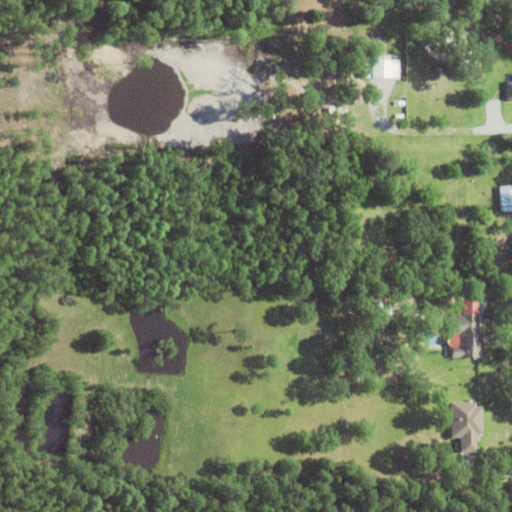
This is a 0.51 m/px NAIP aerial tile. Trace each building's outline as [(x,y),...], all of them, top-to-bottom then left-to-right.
[(394,59),(363,60),(363,78),(395,78),(394,59)] [(471,71),(500,70),(501,81),(492,81),(492,85),(472,86),(471,71)] [(502,101),(511,100),(511,73),(507,73),(507,82),(501,82),(502,101)] [(511,210),(500,211),(498,185),(511,184),(511,210)] [(481,330),(481,350),(478,350),(478,357),(450,357),(450,346),(456,346),(456,335),(451,335),(450,314),(479,314),(479,330),(481,330)] [(458,437),(449,437),(449,402),(474,402),(474,406),(481,407),(480,434),(475,434),(474,452),(458,452),(458,437)]
